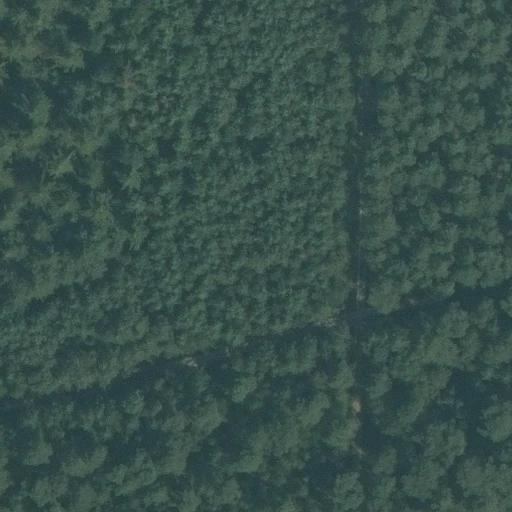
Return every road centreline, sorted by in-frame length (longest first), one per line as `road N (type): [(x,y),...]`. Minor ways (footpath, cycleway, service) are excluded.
road 1 (track): [(0,408),(511,281)]
road 2 (track): [(365,0),(357,511)]
